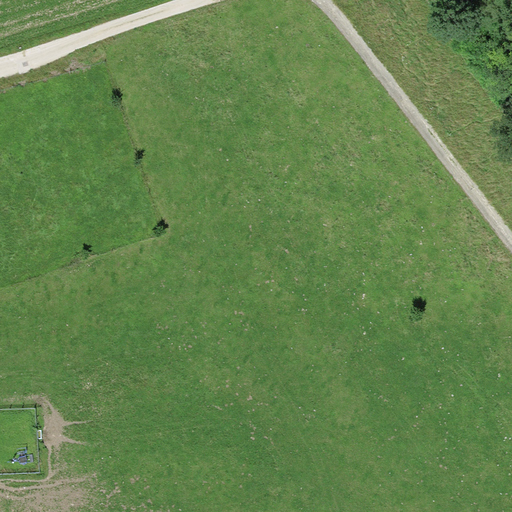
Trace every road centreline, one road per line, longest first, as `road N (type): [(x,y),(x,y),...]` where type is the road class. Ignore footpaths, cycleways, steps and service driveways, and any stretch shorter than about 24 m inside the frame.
road 1 (track): [(319,0),(511,227)]
road 2 (track): [(0,55),(169,0)]
